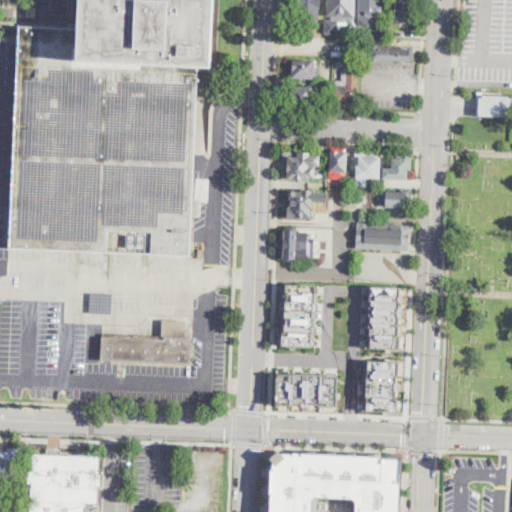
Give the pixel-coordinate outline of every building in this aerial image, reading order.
[(214,0),(211,66),(199,66),(191,255),(11,247),(21,27),(79,29),(80,0),(214,0)] [(319,0),(319,24),(311,24),(311,26),(305,26),(305,24),(296,23),(297,6),(294,6),(294,0),(319,0)] [(354,0),(354,16),(352,16),(351,21),(345,21),(345,22),(339,22),(339,33),(327,33),(327,20),(332,20),(332,16),(327,16),(327,0),(354,0)] [(380,0),(380,26),(358,25),(358,0),(380,0)] [(412,0),(411,22),(396,21),(397,10),(396,10),(396,0),(412,0)] [(387,37),(377,37),(377,27),(387,27),(387,37)] [(358,37),(357,57),(345,57),(345,37),(358,37)] [(414,62),(370,60),(371,45),(415,47),(414,62)] [(319,66),(319,78),(287,77),(287,61),(314,61),(314,66),(319,66)] [(359,68),(357,107),(337,107),(337,103),(336,103),(336,81),(343,81),(343,70),(344,70),(345,67),(359,68)] [(324,90),(324,100),(320,100),(320,102),(286,102),(287,84),(320,85),(320,90),(324,90)] [(511,95),(511,117),(479,116),(479,97),(483,97),(483,95),(511,95)] [(347,149),(346,179),(330,179),(331,149),(347,149)] [(319,166),(315,166),(314,178),(310,177),(310,179),(282,178),(282,151),(310,152),(309,155),(319,155),(319,166)] [(380,152),(380,179),(374,179),(374,185),(368,185),(368,187),(359,187),(359,178),(357,178),(358,152),(380,152)] [(412,157),(412,169),(408,169),(408,178),(383,177),(384,166),(392,167),(392,156),(397,157),(397,152),(402,153),(412,157)] [(412,188),(411,205),(407,205),(407,207),(386,206),(386,202),(382,202),(382,190),(401,191),(401,187),(412,188)] [(313,192),(327,192),(327,203),(315,202),(315,210),(312,210),(312,219),(288,218),(288,208),(290,208),(290,192),(301,192),(301,189),(314,189),(313,192)] [(403,223),(403,224),(409,224),(409,232),(410,233),(408,248),(402,248),(402,249),(357,247),(358,221),(367,221),(367,220),(403,223)] [(315,258),(284,257),(284,231),(312,231),(312,237),(316,237),(315,258)] [(318,285),(317,347),(283,347),(285,284),(318,285)] [(371,284),(368,347),(399,348),(401,285),(371,284)] [(91,312),(92,291),(115,292),(114,312),(91,312)] [(192,338),(191,364),(102,360),(103,337),(162,339),(163,320),(186,321),(186,338),(192,338)] [(367,359),(366,409),(396,409),(398,360),(367,359)] [(277,372),(277,404),(293,405),(294,402),(319,403),(319,405),(337,406),(338,374),(277,372)] [(19,448),(19,469),(12,469),(11,494),(0,493),(0,443),(18,444),(17,448),(19,448)] [(271,466),(272,466),(272,458),(271,456),(279,448),(282,451),(292,451),(292,449),(303,449),(303,452),(385,453),(384,456),(403,456),(402,511),(270,511),(271,493),(270,493),(271,466)] [(100,460),(99,474),(103,474),(102,486),(99,486),(98,503),(32,500),(33,484),(30,483),(30,471),(33,471),(34,453),(100,456),(100,460)]
